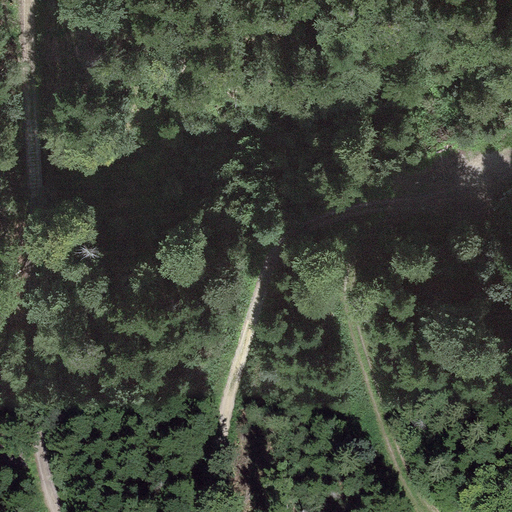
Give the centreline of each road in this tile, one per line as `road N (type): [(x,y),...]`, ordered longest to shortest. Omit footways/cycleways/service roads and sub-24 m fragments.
road 1 (track): [(212,511),(241,346),(287,237),(317,219),(404,204),(511,164)]
road 2 (track): [(29,0),(40,422),(61,511)]
road 3 (track): [(404,204),(354,261),(350,307),(402,472),(426,511)]
